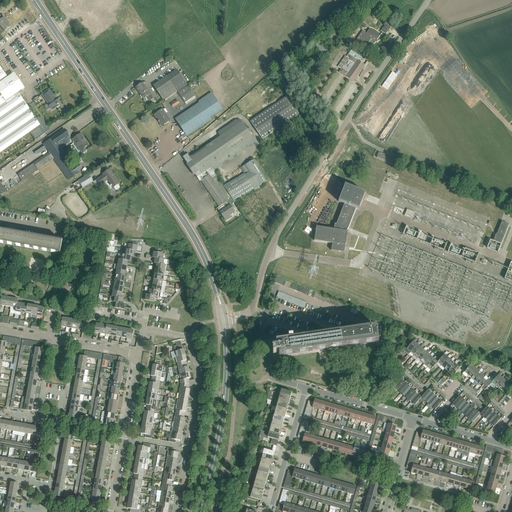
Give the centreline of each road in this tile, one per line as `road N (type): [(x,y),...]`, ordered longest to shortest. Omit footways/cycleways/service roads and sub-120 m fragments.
road 1 (unclassified): [(223,318),(249,311),(277,233),(428,0)]
road 2 (tertiary): [(223,318),(197,240),(35,0)]
road 3 (tertiary): [(200,511),(225,397),(223,318)]
road 4 (residential): [(177,511),(200,383),(188,336)]
road 5 (unclassified): [(138,354),(0,328)]
